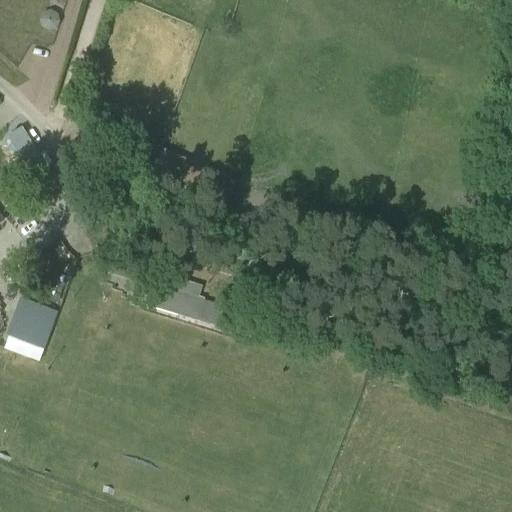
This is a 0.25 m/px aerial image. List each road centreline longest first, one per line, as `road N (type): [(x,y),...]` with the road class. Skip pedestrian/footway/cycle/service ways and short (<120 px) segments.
road 1 (unclassified): [(0,80),(38,114),(61,154),(87,257)]
road 2 (track): [(38,114),(67,98),(103,0)]
